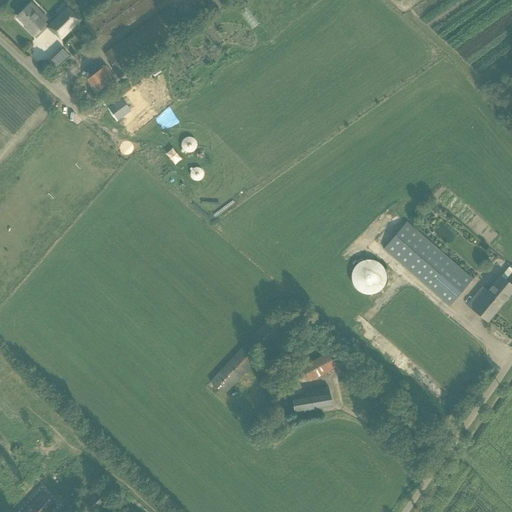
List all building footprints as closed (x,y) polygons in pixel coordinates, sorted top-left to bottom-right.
[(98,46),(106,41),(161,0),(116,0),(82,25),(98,46)] [(229,0),(206,0),(215,11),(229,0)] [(46,25),(34,13),(38,9),(31,2),(27,6),(16,16),(25,25),(24,26),(34,37),(46,25)] [(54,34),(55,34),(61,39),(80,19),(67,7),(47,27),(54,34)] [(104,54),(119,75),(183,29),(186,33),(206,18),(199,8),(180,23),(168,7),(104,54)] [(61,41),(48,53),(54,59),(66,46),(61,41)] [(159,48),(154,51),(158,56),(162,53),(159,48)] [(87,79),(96,92),(109,83),(100,70),(87,79)] [(121,98),(108,108),(115,117),(128,108),(121,98)] [(408,221),(384,249),(449,307),(474,279),(408,221)] [(351,276),(351,277),(351,279),(351,280),(352,283),(352,285),(353,286),(354,288),(356,290),(358,292),(361,294),(362,294),(364,295),(365,295),(367,295),(370,295),(372,295),(375,294),(376,294),(377,293),(379,292),(381,290),(383,288),(384,286),(385,285),(385,283),(386,282),(386,280),(386,279),(386,276),(386,274),(386,273),(385,271),(385,270),(383,267),(381,265),(379,263),(377,262),(376,261),(375,260),(373,260),(372,260),(370,259),(367,259),(365,260),(362,260),(361,261),(358,263),(356,265),(354,267),(352,270),(352,271),(351,273),(351,274),(351,276)] [(467,306),(479,316),(487,322),(511,292),(511,274),(506,281),(500,276),(487,291),(482,287),(467,306)] [(285,329),(271,316),(210,382),(224,395),(285,329)] [(309,382),(310,381),(336,367),(328,352),(301,367),(309,382)] [(286,382),(291,391),(301,387),(296,377),(286,382)] [(292,399),(293,403),(294,413),(321,408),(332,406),(328,387),(315,389),(306,391),(306,396),(292,399)] [(278,418),(264,432),(267,435),(281,421),(278,418)] [(94,511),(110,497),(96,482),(78,500),(88,511),(94,511)] [(48,511),(55,505),(42,493),(23,511),(48,511)]
